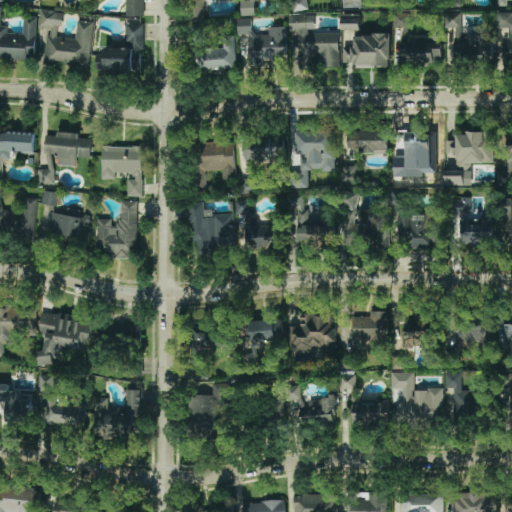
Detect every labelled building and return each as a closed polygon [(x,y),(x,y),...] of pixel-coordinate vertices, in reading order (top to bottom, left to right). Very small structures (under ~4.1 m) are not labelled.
[(126,0),(126,15),(144,16),(144,0),(126,0)] [(240,0),(241,15),(255,15),(255,0),(240,0)] [(290,0),(292,11),(308,9),(306,0),(290,0)] [(0,59),(35,60),(37,18),(23,17),(23,33),(7,33),(7,26),(0,26),(1,5),(0,5),(0,59)] [(45,61),(90,64),(92,21),(77,20),(76,38),(56,37),(57,26),(63,26),(64,11),(40,10),(39,27),(47,27),(45,61)] [(408,27),(408,13),(394,12),(394,26),(408,27)] [(503,61),(511,61),(511,12),(496,12),(497,28),(509,27),(509,37),(502,37),(503,61)] [(360,29),(360,13),(341,14),(342,30),(360,29)] [(289,29),(314,30),(314,15),(289,14),(289,29)] [(453,61),(491,60),(490,35),(462,36),(461,16),(449,16),(449,29),(453,29),(453,61)] [(248,33),(249,66),(287,66),(286,26),(268,27),(268,34),(251,34),(251,18),(237,18),(237,34),(248,33)] [(142,71),(143,23),(125,22),(125,48),(105,47),(104,70),(142,71)] [(339,66),(339,31),(298,32),(298,68),(314,68),(314,53),(321,53),(322,66),(339,66)] [(235,68),(234,35),(219,36),(220,47),(205,47),(204,34),(193,35),(194,70),(235,68)] [(343,47),(343,62),(355,62),(355,68),(390,67),(390,34),(354,34),(354,47),(343,47)] [(442,62),(441,42),(399,43),(399,63),(442,62)] [(104,47),(94,47),(93,69),(103,69),(104,47)] [(388,151),(388,131),(348,130),(347,150),(388,151)] [(35,133),(0,131),(0,177),(2,178),(3,159),(11,160),(12,151),(34,153),(35,133)] [(57,165),(77,166),(77,157),(90,157),(91,138),(79,138),(80,132),(58,131),(57,165)] [(335,170),(335,131),(297,131),(297,167),(290,167),(290,187),(308,187),(308,170),(335,170)] [(493,163),(492,132),(456,132),(456,140),(446,140),(446,153),(456,153),(456,167),(470,167),(470,163),(493,163)] [(48,154),(48,169),(54,169),(54,162),(57,162),(57,134),(45,134),(45,154),(48,154)] [(284,161),(284,136),(244,137),(244,162),(284,161)] [(199,142),(200,170),(222,170),(223,177),(235,177),(234,142),(199,142)] [(142,196),(143,147),(102,145),(101,179),(115,179),(115,172),(133,172),(133,179),(127,179),(127,196),(142,196)] [(355,180),(354,166),(343,166),(344,181),(355,180)] [(38,170),(39,184),(54,183),(54,169),(38,170)] [(445,184),(471,185),(471,171),(445,170),(445,184)] [(240,179),(240,194),(253,194),(253,179),(240,179)] [(57,206),(59,192),(44,190),(42,204),(57,206)] [(358,194),(347,191),(344,207),(355,209),(358,194)] [(493,216),(470,215),(470,198),(449,197),(449,213),(461,213),(460,245),(493,245),(493,216)] [(36,198),(23,198),(22,213),(0,212),(0,233),(35,234),(36,198)] [(136,200),(118,200),(118,219),(97,219),(97,257),(136,257),(136,200)] [(235,213),(245,213),(246,201),(235,201),(235,213)] [(66,214),(53,211),(48,232),(86,240),(91,217),(79,214),(80,210),(67,208),(66,214)] [(322,225),(308,225),(308,209),(297,210),(298,241),(323,240),(322,225)] [(433,247),(433,240),(438,240),(439,213),(398,212),(397,246),(433,247)] [(350,223),(350,244),(387,244),(387,213),(368,213),(368,223),(350,223)] [(245,223),(244,245),(279,247),(280,224),(245,223)] [(0,357),(4,357),(4,343),(11,343),(11,334),(35,333),(34,306),(0,306),(0,357)] [(62,345),(87,350),(93,320),(42,310),(39,327),(47,328),(40,363),(51,365),(53,355),(60,357),(62,345)] [(355,316),(354,328),(351,328),(351,339),(387,340),(388,311),(369,310),(369,317),(355,316)] [(290,349),(322,349),(322,353),(334,352),(334,314),(301,314),(301,325),(290,325),(290,349)] [(395,347),(430,347),(429,315),(416,316),(416,323),(403,324),(403,334),(395,334),(395,347)] [(457,318),(458,342),(493,342),(493,328),(485,328),(485,318),(457,318)] [(283,338),(282,319),(251,320),(251,339),(283,338)] [(141,326),(106,325),(105,346),(141,347),(141,326)] [(194,349),(227,348),(226,327),(194,328),(194,349)] [(443,389),(414,389),(414,372),(391,372),(391,388),(402,388),(402,401),(395,401),(395,420),(442,420),(443,389)] [(461,373),(445,373),(444,387),(452,387),(452,401),(447,401),(446,414),(480,415),(480,390),(461,390),(461,373)] [(340,389),(356,389),(355,374),(339,374),(340,389)] [(39,393),(52,393),(52,375),(39,375),(39,393)] [(6,422),(30,422),(30,397),(18,397),(17,390),(8,390),(8,383),(0,383),(0,401),(6,401),(6,422)] [(214,438),(214,406),(229,405),(228,383),(211,383),(211,395),(192,395),(193,438),(214,438)] [(287,422),(334,422),(334,397),(302,397),(302,385),(287,385),(287,422)] [(140,389),(127,389),(126,408),(108,407),(109,396),(95,396),(94,437),(139,438),(140,389)] [(84,427),(86,403),(45,398),(43,422),(84,427)] [(266,420),(283,420),(282,399),(265,399),(266,420)] [(388,424),(389,400),(353,399),(352,423),(388,424)] [(39,511),(41,489),(0,485),(0,511),(39,511)] [(496,511),(496,497),(488,497),(488,492),(452,492),(452,511),(496,511)] [(442,511),(442,493),(401,494),(401,511),(442,511)] [(338,511),(338,494),(293,495),(293,511),(338,511)] [(387,511),(387,494),(350,494),(350,511),(387,511)] [(91,511),(92,503),(56,499),(54,511),(91,511)] [(285,511),(284,499),(241,503),(242,511),(285,511)]
